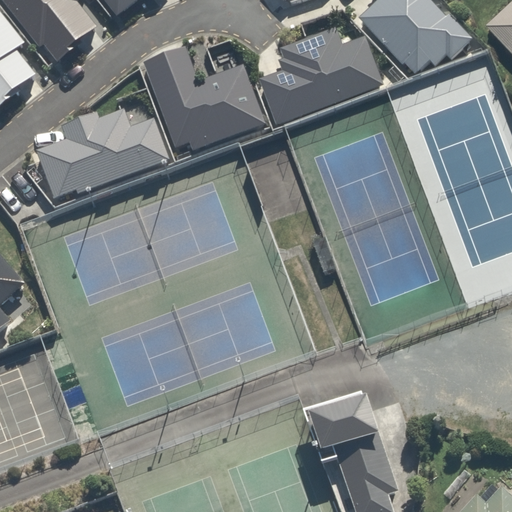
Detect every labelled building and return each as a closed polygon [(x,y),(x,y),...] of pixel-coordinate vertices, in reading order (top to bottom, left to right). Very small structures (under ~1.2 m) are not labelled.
[(0,0),(41,52),(45,49),(59,67),(84,48),(81,45),(99,31),(79,6),(86,0),(0,0)] [(102,0),(118,20),(144,0),(150,0),(151,1),(151,0),(102,0)] [(452,64),(474,42),(451,18),(449,19),(430,0),(383,0),(384,0),(360,23),(404,70),(406,68),(417,79),(432,66),(436,70),(447,59),(452,64)] [(511,0),(510,0),(484,24),(511,53),(511,0)] [(0,112),(22,95),(20,92),(37,79),(17,53),(26,47),(0,13),(0,112)] [(278,129),(385,89),(366,41),(343,49),(337,33),(282,53),(285,63),(279,64),(284,75),(260,83),(278,129)] [(195,155),(267,128),(245,68),(200,86),(187,51),(145,66),(178,152),(192,147),(195,155)] [(81,199),(172,164),(156,122),(133,130),(126,112),(101,121),(99,116),(63,130),(68,144),(38,155),(55,203),(79,195),(81,199)] [(0,336),(12,325),(0,311),(26,288),(0,257),(0,336)] [(354,511),(395,511),(391,499),(401,496),(370,403),(366,404),(364,399),(307,418),(324,471),(339,466),(354,511)] [(511,511),(511,484),(503,475),(477,501),(470,494),(451,511),(511,511)]
